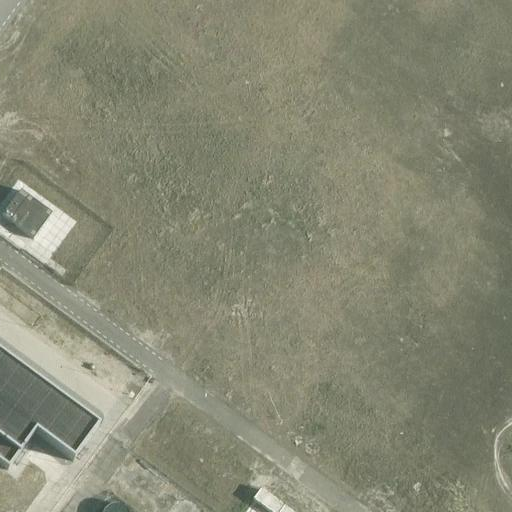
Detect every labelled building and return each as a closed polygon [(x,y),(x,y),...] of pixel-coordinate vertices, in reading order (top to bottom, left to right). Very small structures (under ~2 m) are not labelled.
[(187,71),(228,9),(215,0),(184,0),(152,48),(187,71)] [(366,66),(385,0),(325,0),(323,0),(304,0),(291,44),(366,66)] [(409,26),(407,13),(393,15),(395,28),(409,26)] [(240,33),(254,55),(275,42),(262,21),(240,33)] [(496,76),(482,64),(490,56),(472,40),(459,55),(507,97),(511,90),(511,75),(503,68),(496,76)] [(386,105),(415,65),(405,58),(377,98),(386,105)] [(32,99),(11,126),(62,166),(91,129),(70,113),(55,133),(42,123),(62,96),(76,107),(96,82),(65,59),(33,100),(32,99)] [(144,82),(130,103),(139,110),(154,88),(144,82)] [(95,136),(114,145),(120,131),(101,122),(95,136)] [(190,174),(152,166),(143,207),(181,216),(190,174)] [(19,190),(0,215),(0,216),(31,239),(50,213),(19,190)] [(213,228),(231,203),(221,196),(214,206),(203,221),(213,228)] [(87,215),(110,231),(118,219),(95,203),(87,215)] [(239,279),(280,231),(248,205),(207,253),(239,279)] [(198,244),(207,231),(187,218),(179,231),(198,244)] [(89,259),(99,247),(76,228),(66,240),(89,259)] [(396,303),(412,280),(403,274),(388,297),(396,303)] [(236,325),(207,357),(233,380),(262,348),(236,325)] [(458,367),(470,340),(446,329),(433,356),(458,367)] [(0,464),(5,469),(33,431),(71,460),(95,426),(0,356),(0,464)] [(405,455),(424,471),(436,456),(417,440),(405,455)] [(268,511),(289,511),(260,490),(252,500),(268,511)]
